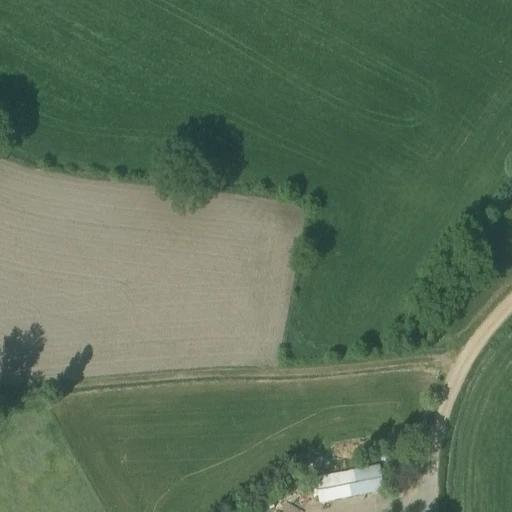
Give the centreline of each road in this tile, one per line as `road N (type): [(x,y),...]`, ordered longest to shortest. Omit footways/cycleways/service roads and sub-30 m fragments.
road 1 (track): [(511,310),(457,365),(0,400)]
road 2 (unclassified): [(423,511),(429,423),(457,365)]
